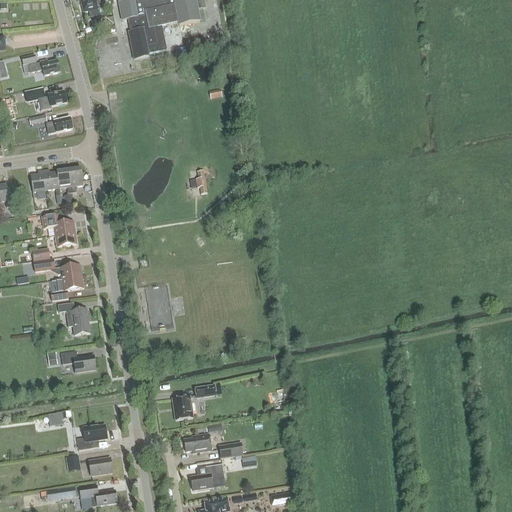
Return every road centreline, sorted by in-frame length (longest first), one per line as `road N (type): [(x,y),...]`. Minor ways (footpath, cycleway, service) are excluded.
road 1 (unclassified): [(148,511),(93,148)]
road 2 (unclassified): [(93,148),(58,0)]
